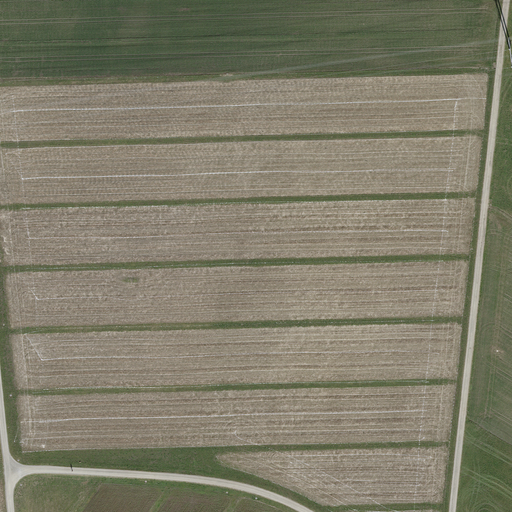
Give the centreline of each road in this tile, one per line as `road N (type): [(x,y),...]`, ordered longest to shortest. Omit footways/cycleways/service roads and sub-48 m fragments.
road 1 (track): [(452,511),(507,0)]
road 2 (track): [(308,511),(241,485),(7,469)]
